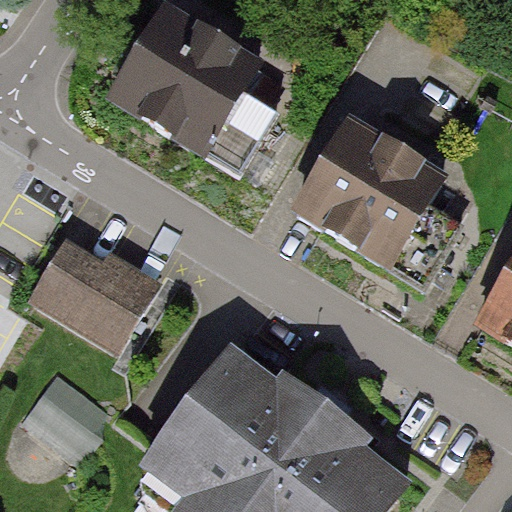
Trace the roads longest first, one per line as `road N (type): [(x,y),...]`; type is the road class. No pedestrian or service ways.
road 1 (residential): [(8,107),(40,137),(511,422)]
road 2 (residential): [(78,0),(8,107)]
